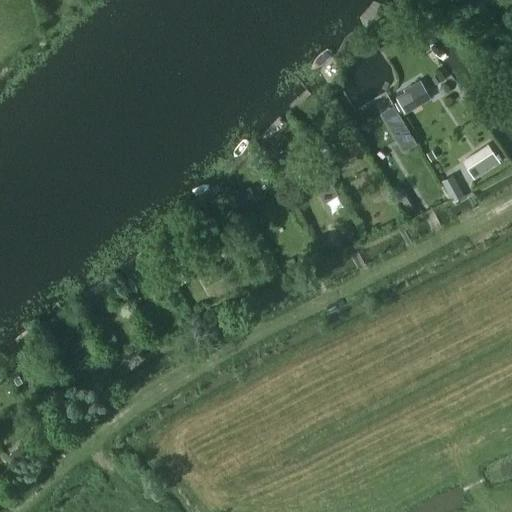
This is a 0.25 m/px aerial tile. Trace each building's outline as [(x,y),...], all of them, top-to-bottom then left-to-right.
[(421,81),(408,88),(395,96),(398,100),(394,102),(402,115),(405,113),(418,106),(431,99),(421,81)] [(441,86),(440,90),(441,93),(445,95),(449,93),(450,90),(449,86),(445,84),(441,86)] [(408,129),(395,137),(403,151),(417,143),(408,129)] [(432,150),(427,153),(431,161),(436,158),(432,150)] [(493,151),(468,168),(467,168),(474,178),(499,161),(493,151)] [(459,186),(458,186),(448,191),(453,202),(464,196),(459,186)] [(180,272),(172,277),(176,285),(185,281),(180,272)] [(114,351),(108,356),(112,362),(119,358),(114,351)] [(19,375),(13,378),(17,385),(22,382),(19,375)] [(29,438),(24,443),(28,447),(33,442),(29,438)] [(18,446),(7,457),(13,463),(24,453),(18,446)]
